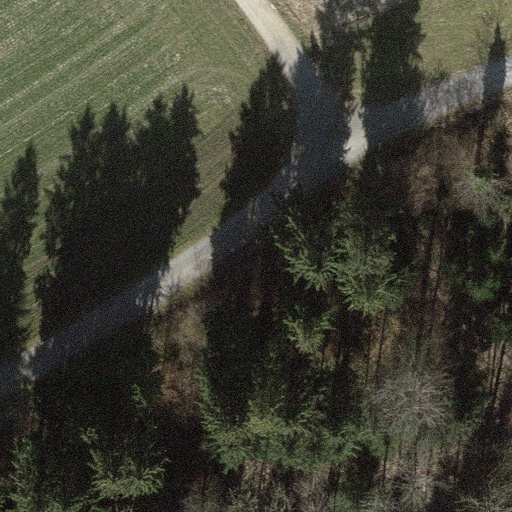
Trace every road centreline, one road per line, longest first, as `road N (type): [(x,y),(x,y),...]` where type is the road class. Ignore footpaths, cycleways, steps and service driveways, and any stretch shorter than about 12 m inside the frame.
road 1 (track): [(511,70),(351,148),(183,270),(0,386)]
road 2 (track): [(252,0),(351,148)]
